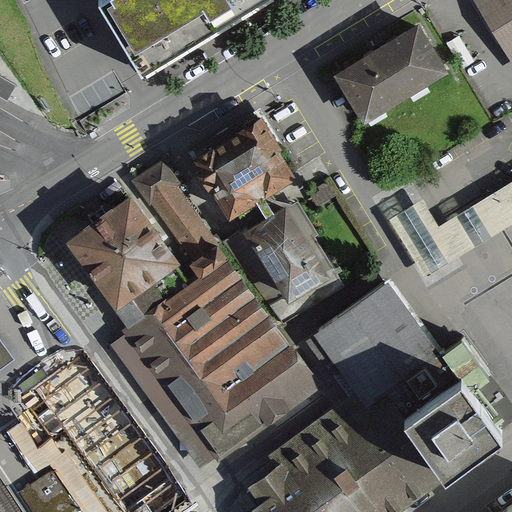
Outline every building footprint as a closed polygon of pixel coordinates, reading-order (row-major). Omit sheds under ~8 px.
[(270,0),(112,0),(104,5),(147,76),(270,0)] [(511,0),(485,0),(511,43),(511,0)] [(425,31),(343,79),(369,124),(451,76),(425,31)] [(293,177),(260,122),(198,158),(232,214),(293,177)] [(175,266),(132,205),(78,243),(98,271),(122,304),(126,300),(142,322),(120,339),(161,398),(212,468),(326,388),(165,161),(152,171),(138,180),(191,255),(175,266)] [(511,187),(479,208),(497,239),(511,229),(511,187)] [(426,200),(394,220),(430,280),(497,239),(479,208),(444,229),(426,200)] [(301,208),(251,240),(295,309),(345,277),(301,208)] [(384,511),(497,430),(385,278),(316,328),(369,400),(246,490),(261,511),(384,511)] [(0,367),(16,356),(0,334),(0,367)] [(38,476),(19,489),(34,511),(80,511),(79,509),(83,505),(54,464),(38,476)]
